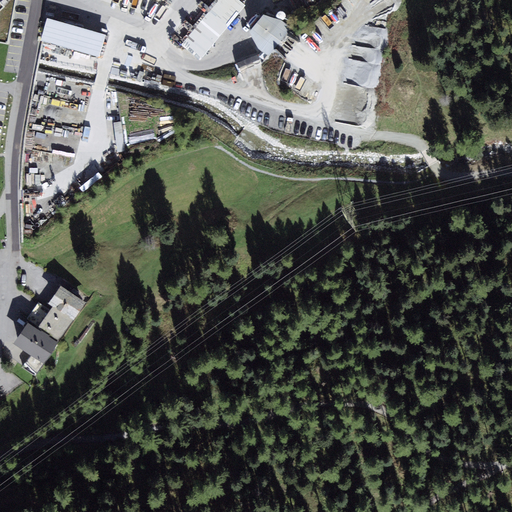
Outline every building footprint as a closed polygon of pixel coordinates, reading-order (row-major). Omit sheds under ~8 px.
[(0,0),(0,44),(10,46),(19,0),(0,0)] [(240,0),(218,0),(183,43),(202,59),(246,5),(240,0)] [(265,14),(251,30),(259,46),(270,54),(272,52),(283,61),(300,41),(289,32),(292,28),(282,20),(265,14)] [(48,16),(41,40),(99,56),(106,33),(48,16)] [(377,87),(384,30),(365,27),(363,38),(353,37),(347,83),(377,87)] [(85,301),(61,285),(50,301),(54,304),(74,317),(85,301)] [(61,337),(74,317),(54,304),(41,324),(61,337)] [(26,324),(15,340),(44,359),(55,343),(26,324)]
